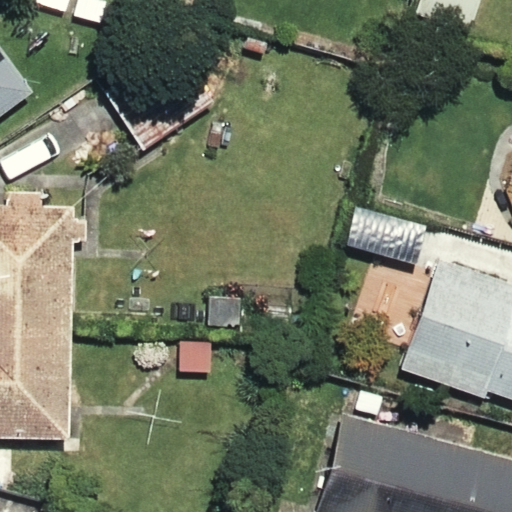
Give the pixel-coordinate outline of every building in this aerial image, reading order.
[(476,0),(399,0),(397,13),(468,32),(476,0)] [(205,97),(168,46),(98,96),(135,148),(205,97)] [(0,100),(21,85),(0,56),(0,100)] [(511,190),(497,247),(511,250),(511,190)] [(64,194),(0,192),(0,432),(61,434),(64,194)] [(511,292),(421,264),(390,363),(511,400),(511,292)] [(511,511),(511,458),(308,411),(284,511),(511,511)]
